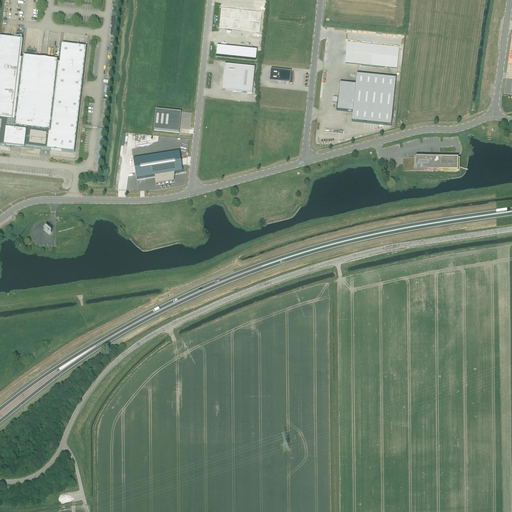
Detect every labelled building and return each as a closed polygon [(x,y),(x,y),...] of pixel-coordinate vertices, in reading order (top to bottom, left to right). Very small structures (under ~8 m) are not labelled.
[(221,10),(219,30),(229,31),(230,20),(231,11),(221,10)] [(231,11),(230,20),(240,21),(241,11),(231,11)] [(241,11),(240,21),(250,22),(251,12),(241,11)] [(251,12),(250,22),(260,23),(261,13),(251,12)] [(230,20),(229,31),(239,31),(240,21),(230,20)] [(240,21),(239,31),(249,32),(250,22),(240,21)] [(250,22),(249,32),(259,33),(260,23),(250,22)] [(87,48),(72,46),(63,45),(61,64),(58,64),(58,61),(37,59),(33,58),(24,57),(24,60),(21,59),(23,41),(0,37),(0,146),(11,148),(11,146),(75,153),(87,48)] [(269,39),(266,60),(286,62),(287,56),(297,57),(298,42),(269,39)] [(227,59),(228,48),(217,47),(216,58),(227,59)] [(237,60),(237,49),(228,48),(227,59),(237,60)] [(247,61),(248,50),(237,49),(237,60),(247,61)] [(33,58),(37,59),(37,54),(36,54),(36,51),(27,50),(26,56),(33,56),(33,58)] [(248,50),(247,61),(256,61),(257,51),(248,50)] [(324,62),(398,69),(398,62),(325,55),(324,62)] [(255,69),(225,65),(224,76),(225,76),(223,90),(225,90),(225,88),(232,89),(232,92),(253,94),(255,69)] [(291,72),(271,70),(270,82),(290,84),(290,83),(292,83),(293,73),(291,73),(291,72)] [(333,98),(333,103),(337,103),(338,103),(338,110),(347,111),(353,112),(352,122),(391,126),(396,79),(357,75),(356,85),(340,83),(338,98),(333,98)] [(181,113),(157,111),(154,130),(179,133),(181,113)] [(141,159),(134,160),(137,180),(155,177),(156,185),(174,182),(175,173),(183,172),(180,152),(145,158),(145,156),(141,156),(141,159)] [(405,167),(413,168),(413,158),(405,158),(405,167)] [(414,159),(414,171),(460,172),(460,159),(414,159)]
